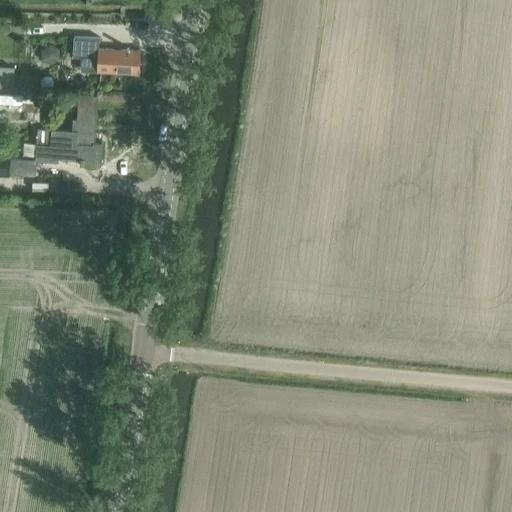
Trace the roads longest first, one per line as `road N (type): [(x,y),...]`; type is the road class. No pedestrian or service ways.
road 1 (unclassified): [(511,386),(143,352)]
road 2 (tertiary): [(143,352),(196,0)]
road 3 (tertiary): [(119,511),(143,352)]
